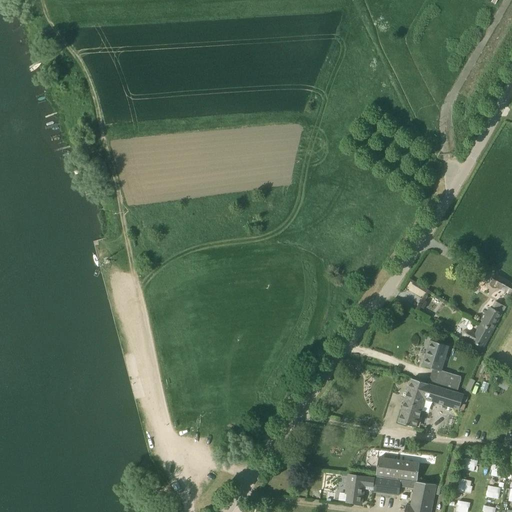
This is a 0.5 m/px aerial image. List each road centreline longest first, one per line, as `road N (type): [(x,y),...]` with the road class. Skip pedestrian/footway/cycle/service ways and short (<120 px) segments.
road 1 (unclassified): [(227,511),(457,189),(511,86)]
road 2 (track): [(128,286),(133,268),(94,96),(43,6)]
